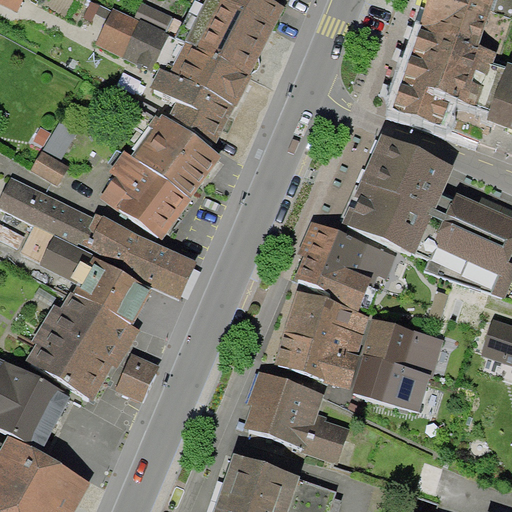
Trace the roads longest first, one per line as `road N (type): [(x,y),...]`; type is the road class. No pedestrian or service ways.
road 1 (tertiary): [(130,511),(307,95)]
road 2 (residential): [(307,95),(511,173)]
